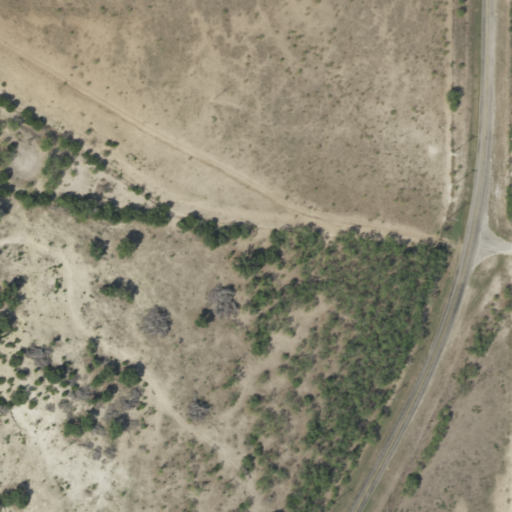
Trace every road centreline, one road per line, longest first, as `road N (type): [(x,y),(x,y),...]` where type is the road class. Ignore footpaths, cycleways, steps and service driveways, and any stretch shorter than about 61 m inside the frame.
road 1 (secondary): [(357,511),(423,393),(477,247),(489,0)]
road 2 (residential): [(477,247),(251,212),(65,148),(0,85)]
